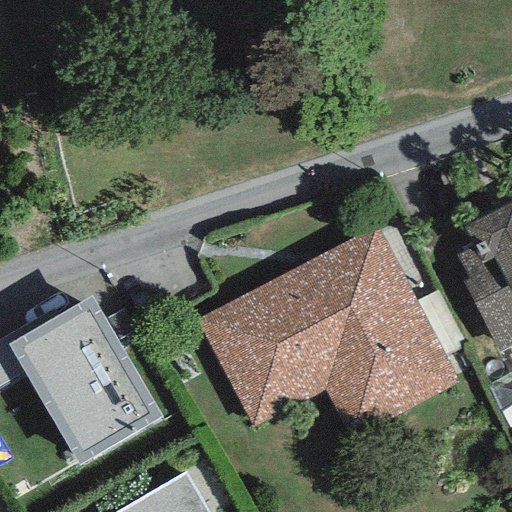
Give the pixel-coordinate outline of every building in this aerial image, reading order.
[(511,201),(462,228),(473,247),(457,255),(470,279),(462,283),(498,352),(511,344),(511,201)] [(375,225),(195,321),(252,428),(326,388),(353,438),(459,381),(375,225)] [(31,332),(8,345),(24,371),(79,465),(160,418),(90,297),(31,332)] [(0,338),(0,385),(24,371),(8,345),(31,332),(26,324),(0,338)] [(208,511),(186,472),(114,511),(208,511)]
